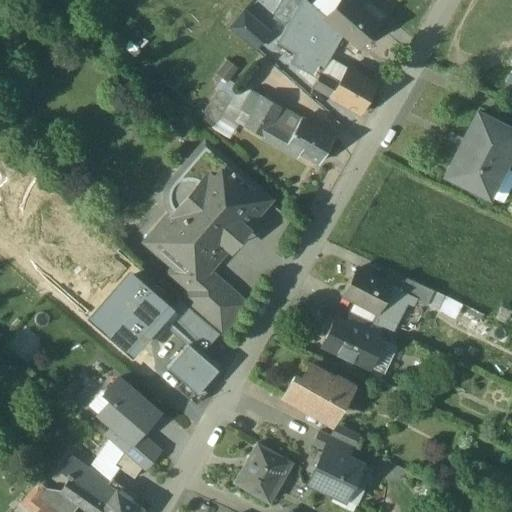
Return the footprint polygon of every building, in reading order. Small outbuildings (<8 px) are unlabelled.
[(339,0),(317,0),(311,7),(326,20),(341,1),(339,0)] [(360,11),(347,0),(342,0),(341,1),(326,20),(345,36),(358,48),(377,25),(360,11)] [(367,3),(364,0),(339,0),(341,1),(342,0),(347,0),(360,11),(367,3)] [(326,20),(311,7),(303,1),(276,45),(293,56),(289,65),(317,81),(320,76),(329,60),(330,60),(345,36),(326,20)] [(227,28),(254,51),(272,30),(246,7),(227,28)] [(330,60),(329,60),(320,76),(338,85),(347,70),(330,60)] [(349,71),(347,70),(338,85),(320,76),(317,81),(313,88),(331,98),(330,98),(360,116),(377,87),(349,71)] [(500,89),(511,93),(511,73),(506,71),(500,89)] [(262,98),(252,93),(241,112),(251,117),(262,98)] [(281,108),(262,98),(251,117),(252,118),(245,129),(262,139),(263,139),(270,128),(280,110),(281,108)] [(333,140),(280,110),(270,128),(263,139),(262,139),(297,159),(300,154),(319,165),(333,140)] [(511,131),(478,114),(447,176),(489,197),(504,167),(509,170),(511,168),(511,131)] [(266,202),(206,150),(174,187),(171,193),(170,201),(172,208),(177,215),(185,222),(184,223),(185,223),(167,244),(186,259),(170,277),(188,293),(190,294),(205,276),(204,275),(219,257),(215,253),(224,242),(223,238),(224,234),(225,230),(229,228),(233,227),(237,227),(246,216),(251,220),(266,202)] [(129,268),(87,316),(133,356),(175,308),(129,268)] [(390,286),(359,269),(345,296),(354,301),(376,313),(390,286)] [(205,276),(190,294),(188,293),(181,302),(207,325),(231,298),(205,276)] [(434,292),(407,279),(401,291),(400,294),(409,298),(415,301),(427,306),(434,292)] [(401,291),(390,286),(376,313),(371,323),(383,329),(391,332),(406,304),(409,298),(400,294),(401,291)] [(231,298),(207,325),(220,337),(244,310),(231,298)] [(415,301),(409,298),(406,304),(412,307),(415,301)] [(376,313),(354,301),(349,313),(371,323),(376,313)] [(201,358),(220,337),(181,302),(172,312),(177,317),(166,330),(186,348),(200,360),(201,358)] [(371,323),(349,313),(344,323),(378,339),(383,329),(371,323)] [(344,323),(334,319),(321,346),(371,369),(384,342),(378,339),(344,323)] [(167,370),(197,396),(218,372),(201,358),(200,360),(186,348),(167,370)] [(339,384),(311,366),(301,382),(295,378),(286,393),(327,418),(336,403),(330,399),(339,384)] [(139,437),(158,415),(118,381),(105,396),(112,403),(99,417),(113,430),(131,445),(139,437)] [(142,470),(143,471),(159,454),(139,437),(131,445),(113,430),(106,439),(123,454),(142,470)] [(354,448),(321,432),(315,445),(325,450),(326,449),(348,460),(349,459),(354,448)] [(288,461),(258,444),(248,461),(253,464),(240,486),(270,503),(290,469),(285,466),(288,461)] [(348,460),(326,449),(325,450),(310,483),(346,501),(356,481),(361,479),(364,473),(362,469),(363,466),(349,459),(348,460)] [(142,470),(123,454),(115,467),(135,481),(142,470)] [(107,485),(71,459),(62,472),(68,476),(66,478),(69,480),(60,492),(60,493),(65,496),(78,506),(86,511),(101,511),(116,491),(131,502),(135,496),(111,479),(107,485)] [(54,511),(38,500),(46,491),(38,485),(22,506),(30,511),(54,511)] [(60,492),(47,490),(47,491),(46,491),(38,500),(54,511),(65,496),(60,493),(60,492)] [(131,502),(116,491),(101,511),(140,511),(142,510),(131,502)] [(65,496),(54,511),(73,511),(78,506),(65,496)]
